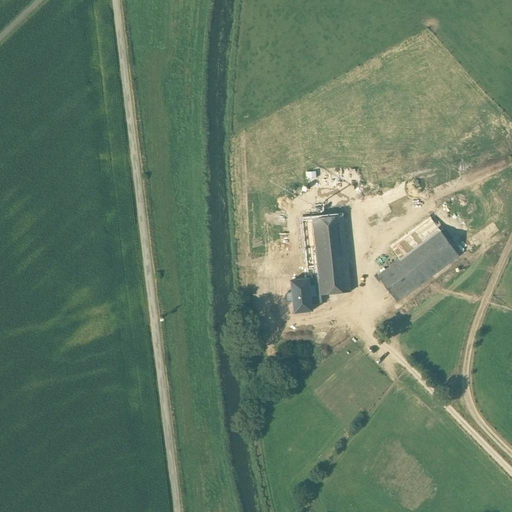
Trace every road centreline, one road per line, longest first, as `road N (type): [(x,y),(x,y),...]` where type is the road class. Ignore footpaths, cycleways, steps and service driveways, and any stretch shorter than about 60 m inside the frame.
road 1 (residential): [(115,0),(176,511)]
road 2 (unknown): [(511,238),(483,247),(395,324),(412,358),(470,410)]
road 3 (unknown): [(511,453),(465,398),(472,329),(511,240)]
